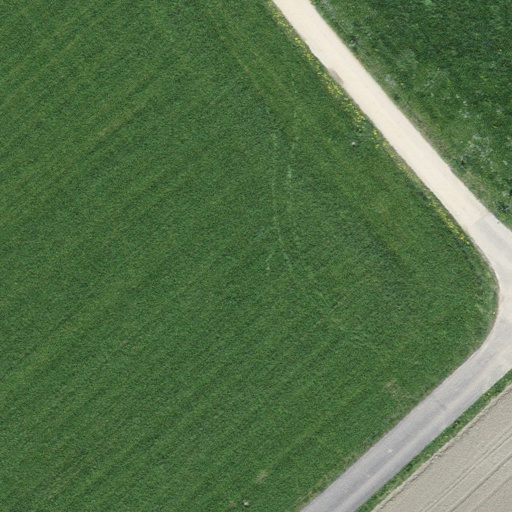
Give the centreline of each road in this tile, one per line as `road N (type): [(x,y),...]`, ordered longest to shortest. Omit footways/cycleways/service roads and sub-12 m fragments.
road 1 (track): [(291,0),(511,252)]
road 2 (track): [(511,339),(326,511)]
